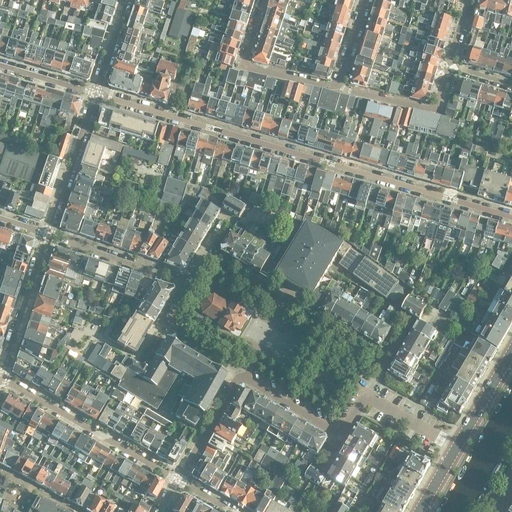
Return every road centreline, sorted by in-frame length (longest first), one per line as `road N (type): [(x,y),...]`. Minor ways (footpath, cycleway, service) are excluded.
road 1 (residential): [(511,217),(95,94)]
road 2 (residential): [(380,364),(200,256)]
road 3 (residential): [(1,378),(177,480)]
road 4 (residential): [(263,0),(242,65),(336,84)]
road 5 (residential): [(364,395),(341,435),(240,377)]
road 6 (residential): [(1,378),(45,232)]
road 7 (residential): [(336,84),(434,111),(448,64)]
road 8 (residential): [(186,281),(45,232)]
road 9 (residential): [(45,232),(95,94)]
road 10 (residential): [(240,377),(177,480)]
